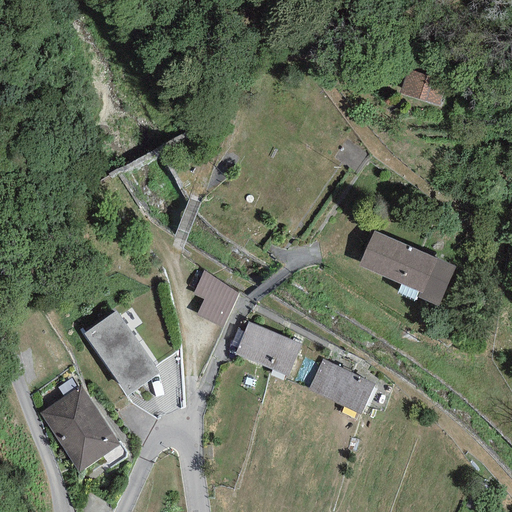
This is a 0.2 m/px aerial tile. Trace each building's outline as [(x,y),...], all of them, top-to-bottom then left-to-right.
[(443,106),(450,84),(414,73),(407,95),(443,106)] [(455,267),(373,232),(358,267),(419,293),(417,298),(438,307),(455,267)] [(238,294),(203,271),(192,294),(204,300),(196,316),(222,328),(238,294)] [(115,311),(83,334),(126,396),(159,373),(115,311)] [(302,344),(248,322),(235,354),(288,376),(302,344)] [(375,383),(322,360),(308,390),(362,414),(375,383)] [(81,386),(39,414),(79,473),(121,445),(81,386)]
